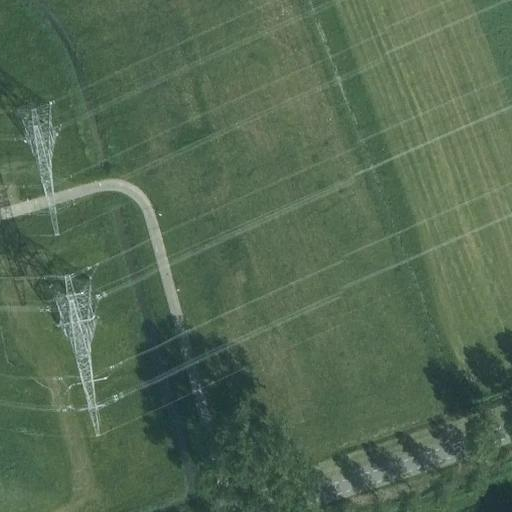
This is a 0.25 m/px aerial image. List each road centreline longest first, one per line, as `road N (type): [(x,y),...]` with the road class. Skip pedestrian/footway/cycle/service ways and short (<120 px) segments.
road 1 (unclassified): [(0,216),(100,187),(141,200),(230,511)]
road 2 (unclassified): [(274,511),(511,431)]
